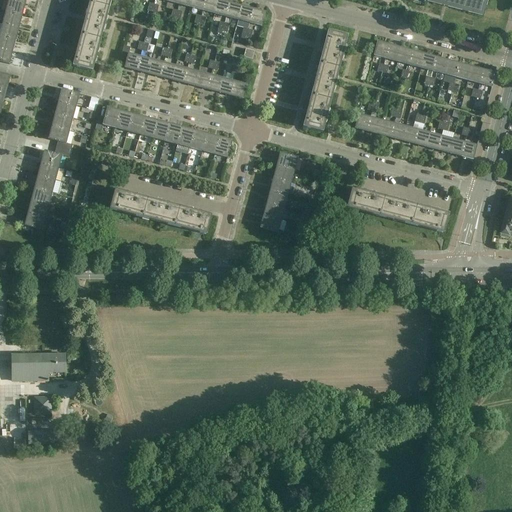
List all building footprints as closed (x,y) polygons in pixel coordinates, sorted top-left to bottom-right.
[(22,17),(26,4),(9,0),(6,12),(22,17)] [(191,9),(193,0),(180,0),(179,6),(191,9)] [(202,12),(205,0),(193,0),(191,9),(202,12)] [(214,15),(218,0),(216,0),(205,0),(202,12),(214,15)] [(226,18),(230,3),(218,0),(214,15),(226,18)] [(426,0),(426,2),(484,17),(488,0),(426,0)] [(90,3),(81,35),(101,40),(109,8),(90,3)] [(238,21),(242,7),(230,3),(226,18),(238,21)] [(250,24),(254,10),(242,7),(238,21),(250,24)] [(250,24),(262,27),(265,13),(254,10),(250,24)] [(22,17),(6,12),(3,24),(19,29),(22,17)] [(0,36),(16,41),(19,29),(3,24),(0,33),(0,36)] [(319,64),(339,69),(347,37),(328,32),(319,64)] [(101,40),(81,35),(73,67),(92,72),(101,40)] [(16,41),(0,36),(0,49),(13,53),(16,41)] [(389,45),(377,42),(373,57),(385,60),(389,45)] [(385,60),(397,63),(401,49),(389,45),(385,60)] [(124,46),(121,60),(126,61),(124,69),(137,72),(141,57),(128,54),(130,47),(124,46)] [(0,49),(0,62),(9,65),(13,53),(0,49)] [(413,52),(401,49),(397,63),(409,66),(413,52)] [(246,50),(244,58),(252,60),(254,52),(246,50)] [(409,66),(421,69),(425,55),(413,52),(409,66)] [(425,55),(421,69),(428,71),(433,72),(437,58),(425,55)] [(152,60),(141,57),(137,72),(149,75),(152,60)] [(437,58),(433,72),(437,74),(444,75),(448,61),(437,58)] [(152,60),(149,75),(160,78),(164,64),(152,60)] [(460,64),(448,61),(444,75),(456,79),(460,64)] [(176,67),(164,64),(160,78),(172,81),(176,67)] [(330,101),(339,69),(319,64),(311,96),(330,101)] [(460,64),(456,79),(468,82),(472,67),(460,64)] [(176,67),(172,81),(184,84),(188,70),(176,67)] [(484,70),(472,67),(468,82),(480,85),(484,70)] [(200,73),(188,70),(184,84),(196,87),(200,73)] [(480,85),(492,88),(496,74),(484,70),(480,85)] [(0,87),(7,89),(11,76),(0,73),(0,87)] [(200,73),(196,87),(208,90),(211,76),(200,73)] [(223,79),(211,76),(208,90),(219,94),(223,79)] [(223,79),(219,94),(231,97),(235,82),(223,79)] [(231,97),(243,100),(247,85),(235,82),(231,97)] [(77,107),(80,95),(80,94),(62,90),(59,102),(77,107)] [(311,96),(302,128),(322,133),(330,101),(311,96)] [(96,112),(99,100),(92,98),(88,110),(91,111),(96,112)] [(59,102),(56,114),(73,119),(77,107),(59,102)] [(102,126),(115,129),(120,111),(107,108),(104,118),(102,126)] [(132,115),(120,111),(115,129),(128,133),(132,115)] [(70,132),(73,119),(56,114),(52,127),(70,132)] [(128,133),(140,136),(145,118),(132,115),(128,133)] [(370,118),(358,115),(354,129),(366,132),(370,118)] [(104,118),(99,117),(96,130),(101,132),(102,126),(104,118)] [(157,121),(145,118),(140,136),(153,139),(157,121)] [(378,136),(382,121),(370,118),(366,132),(378,136)] [(153,139),(165,143),(170,125),(157,121),(153,139)] [(390,139),(394,124),(382,121),(378,136),(390,139)] [(394,124),(390,139),(402,142),(406,127),(394,124)] [(182,128),(170,125),(165,143),(177,146),(182,128)] [(58,142),(57,148),(71,152),(73,146),(66,144),(70,132),(52,127),(49,140),(58,142)] [(414,145),(418,130),(406,127),(402,142),(414,145)] [(177,146),(190,149),(195,131),(182,128),(177,146)] [(426,148),(429,133),(418,130),(414,145),(426,148)] [(207,134),(195,131),(190,149),(202,152),(207,134)] [(437,151),(441,137),(429,133),(426,148),(437,151)] [(207,134),(202,152),(215,156),(220,138),(207,134)] [(449,154),(453,140),(441,137),(437,151),(449,154)] [(215,156),(227,159),(232,141),(220,138),(215,156)] [(461,157),(465,143),(453,140),(449,154),(461,157)] [(461,157),(473,161),(477,146),(465,143),(461,157)] [(59,169),(62,157),(70,159),(71,152),(57,148),(55,154),(44,151),(41,164),(59,169)] [(280,154),(277,166),(295,171),(298,158),(280,154)] [(56,181),(59,169),(41,164),(38,177),(56,181)] [(292,183),(295,171),(277,166),(273,179),(292,183)] [(71,185),(76,186),(79,174),(74,173),(71,185)] [(38,177),(34,189),(52,194),(56,181),(38,177)] [(270,191),(288,196),(292,183),(273,179),(270,191)] [(49,206),(52,194),(34,189),(31,201),(49,206)] [(347,209),(379,217),(384,197),(352,189),(347,209)] [(147,199),(116,191),(115,190),(110,210),(142,218),(147,199)] [(286,205),(288,196),(270,191),(267,204),(285,208),(286,205)] [(443,196),(440,209),(449,212),(453,198),(443,196)] [(379,217),(411,226),(416,206),(384,197),(379,217)] [(142,218),(174,227),(179,207),(147,199),(142,218)] [(31,201),(28,214),(46,219),(49,206),(31,201)] [(264,216),(282,221),(285,208),(267,204),(264,216)] [(449,214),(416,206),(411,226),(443,234),(449,214)] [(179,207),(174,227),(206,235),(212,216),(179,207)] [(70,212),(62,210),(60,218),(67,220),(70,212)] [(42,231),(46,219),(28,214),(25,226),(42,231)] [(278,234),(282,221),(264,216),(260,229),(278,234)] [(511,219),(506,218),(502,233),(510,236),(511,233),(511,219)] [(65,356),(12,356),(12,382),(48,382),(48,373),(65,373),(65,356)] [(34,397),(34,415),(52,415),(52,397),(34,397)] [(107,415),(104,421),(109,424),(113,418),(107,415)] [(57,442),(56,433),(33,434),(34,444),(57,442)]
